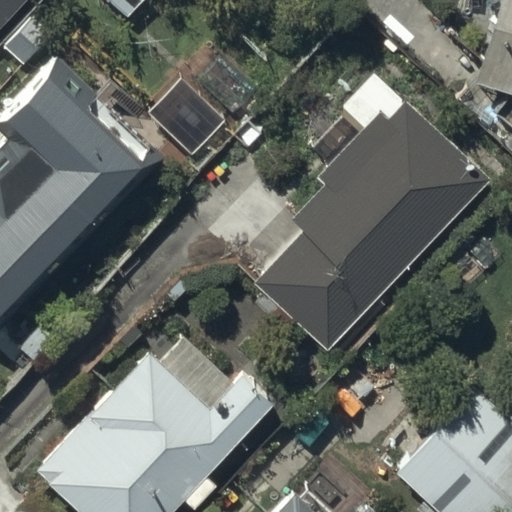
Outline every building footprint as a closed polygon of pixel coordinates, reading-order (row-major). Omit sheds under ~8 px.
[(0,0),(0,17),(15,0),(0,0)] [(511,0),(497,0),(474,73),(511,84),(511,0)] [(0,323),(161,153),(54,53),(8,101),(34,126),(0,162),(0,169),(17,185),(0,202),(0,323)] [(300,223),(253,278),(325,345),(487,169),(372,63),(334,103),(357,124),(313,172),(321,179),(289,213),(300,223)] [(204,468),(272,396),(239,364),(206,398),(145,341),(84,405),(89,410),(38,463),(88,511),(159,511),(181,489),(193,501),(214,478),(204,468)] [(511,418),(471,379),(391,462),(443,511),(497,511),(511,497),(511,418)] [(389,511),(368,492),(348,511),(334,511),(308,488),(305,491),(294,481),(265,511),(389,511)] [(44,511),(22,491),(1,511),(44,511)]
